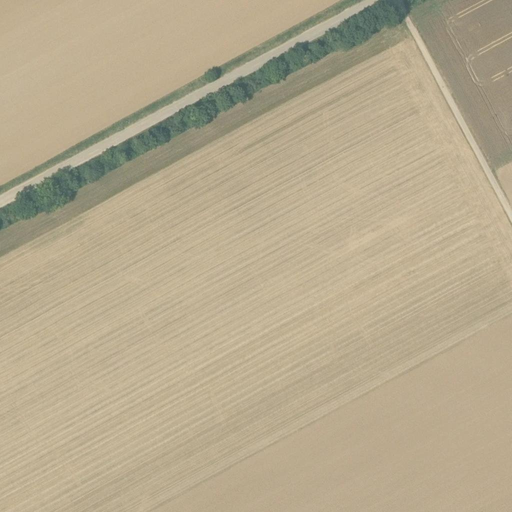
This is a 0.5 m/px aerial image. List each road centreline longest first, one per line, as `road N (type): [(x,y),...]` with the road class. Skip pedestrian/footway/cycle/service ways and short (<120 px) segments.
road 1 (track): [(376,0),(0,199)]
road 2 (track): [(399,0),(511,210)]
